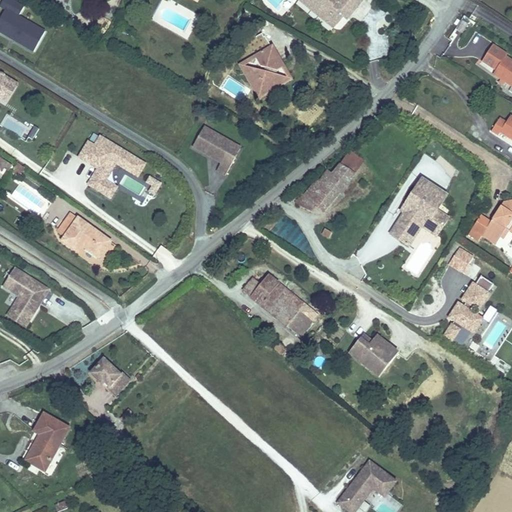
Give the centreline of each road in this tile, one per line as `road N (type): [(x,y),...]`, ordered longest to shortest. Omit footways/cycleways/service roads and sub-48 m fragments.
road 1 (residential): [(0,385),(103,332),(336,142),(433,40),(458,0)]
road 2 (unknown): [(330,511),(118,321),(0,239)]
road 3 (unknown): [(178,271),(0,143)]
